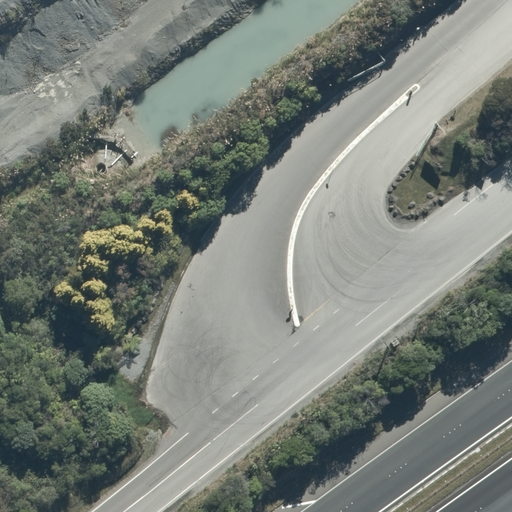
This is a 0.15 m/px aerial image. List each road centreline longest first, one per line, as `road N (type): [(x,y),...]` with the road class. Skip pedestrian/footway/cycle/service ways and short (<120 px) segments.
road 1 (unclassified): [(125,511),(511,202)]
road 2 (trunk): [(345,511),(511,392)]
